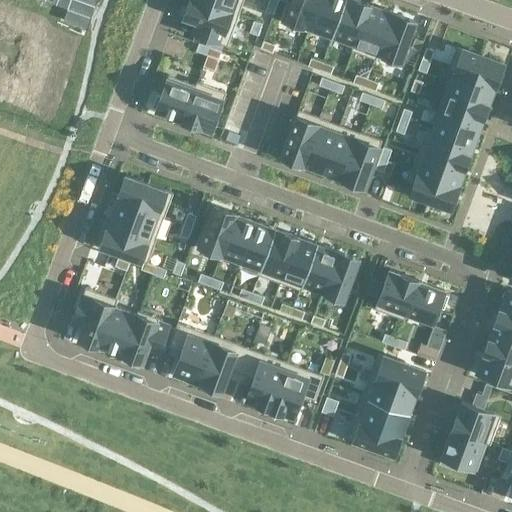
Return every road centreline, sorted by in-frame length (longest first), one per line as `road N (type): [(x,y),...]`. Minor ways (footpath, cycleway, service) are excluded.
road 1 (residential): [(107,135),(485,272),(405,492)]
road 2 (residential): [(405,492),(39,349),(36,329),(107,135)]
road 3 (residential): [(107,135),(157,0)]
